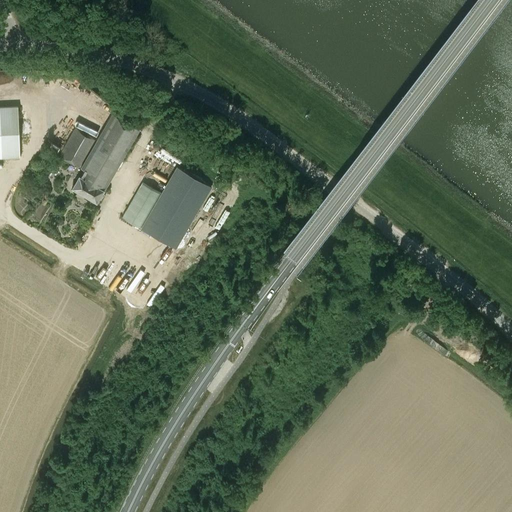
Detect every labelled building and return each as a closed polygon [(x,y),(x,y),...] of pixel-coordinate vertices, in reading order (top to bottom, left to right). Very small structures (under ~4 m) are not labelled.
[(0,157),(20,156),(18,106),(0,106),(0,157)] [(87,111),(97,117),(100,111),(91,106),(87,111)] [(75,128),(59,155),(84,170),(80,176),(79,176),(72,188),(96,202),(103,190),(104,191),(139,130),(112,113),(96,140),(75,128)] [(142,181),(121,217),(140,228),(176,248),(212,187),(176,166),(161,192),(142,181)] [(94,262),(87,277),(132,296),(138,282),(94,262)] [(152,285),(148,284),(152,273),(146,271),(141,283),(147,286),(144,293),(148,295),(152,285)] [(55,290),(62,278),(57,276),(50,287),(55,290)]
